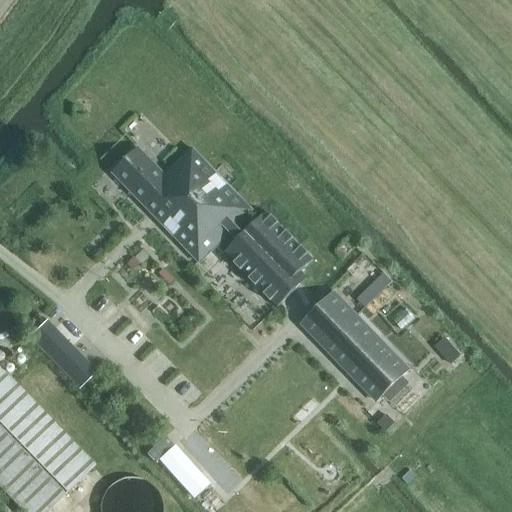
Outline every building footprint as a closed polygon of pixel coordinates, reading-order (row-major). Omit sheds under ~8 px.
[(114,175),(152,214),(154,212),(159,218),(158,220),(199,263),(229,234),(236,242),(225,253),(278,308),(307,279),(301,272),(313,261),(266,213),(244,235),(236,227),(252,211),(192,149),(165,176),(140,150),(139,149),(113,174),(114,175)] [(385,271),(366,289),(375,298),(394,281),(385,271)] [(409,371),(334,294),(302,325),(377,402),(384,395),(390,401),(408,384),(401,378),(409,371)] [(31,337),(80,387),(98,370),(50,320),(31,337)] [(0,487),(23,511),(47,511),(93,467),(0,370),(0,487)] [(195,496),(211,481),(175,443),(159,458),(195,496)] [(166,511),(166,506),(164,500),(160,493),(156,489),(151,485),(145,482),(139,480),(133,480),(127,480),(121,482),(115,485),(109,489),(106,493),(102,500),(100,506),(99,511),(166,511)]
